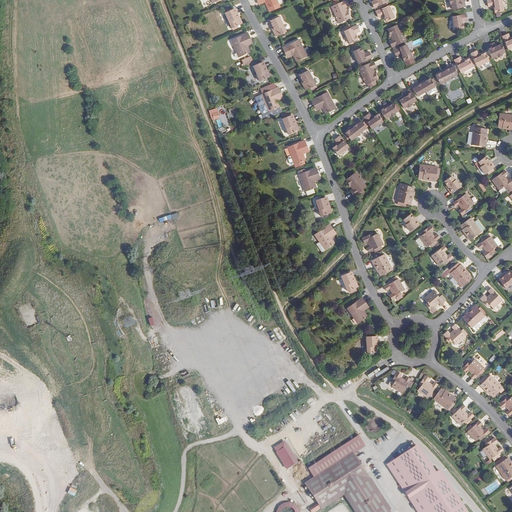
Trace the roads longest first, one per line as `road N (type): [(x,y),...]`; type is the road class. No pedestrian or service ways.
road 1 (track): [(280,306),(159,0)]
road 2 (residential): [(396,327),(370,288),(313,136)]
road 3 (unknown): [(283,505),(245,446),(338,395)]
road 4 (residential): [(313,136),(241,0)]
